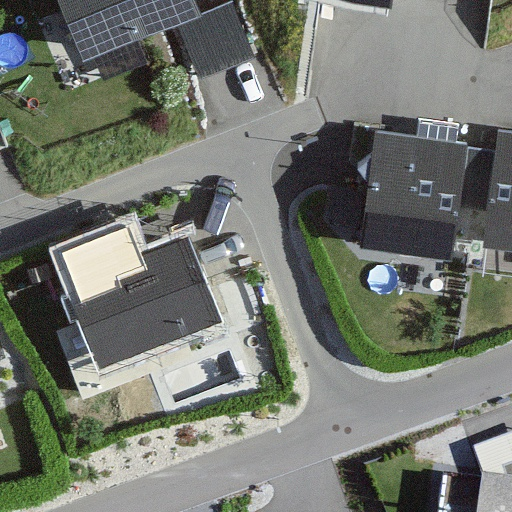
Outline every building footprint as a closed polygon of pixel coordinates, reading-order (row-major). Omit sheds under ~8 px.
[(196,0),(54,0),(77,59),(201,11),(196,0)] [(469,132),(376,122),(364,231),(457,241),(469,132)] [(511,236),(511,126),(499,125),(487,233),(511,236)] [(191,243),(143,262),(129,227),(62,254),(80,297),(76,299),(105,370),(223,323),(191,243)] [(511,511),(511,481),(441,472),(436,511),(511,511)]
